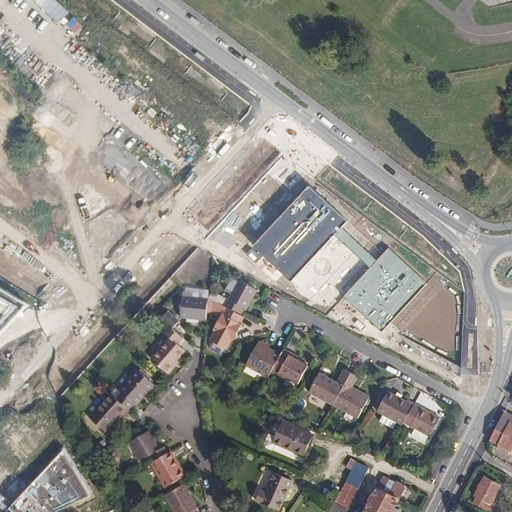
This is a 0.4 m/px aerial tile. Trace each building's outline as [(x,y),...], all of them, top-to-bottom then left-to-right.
[(454,381),(463,363),(464,290),(316,180),(299,167),(284,156),(198,248),(454,381)] [(258,291),(240,281),(229,299),(248,310),(258,291)] [(0,336),(30,303),(0,285),(0,336)] [(207,320),(209,299),(183,297),(181,317),(207,320)] [(242,322),(244,317),(216,302),(215,313),(222,317),(218,324),(220,325),(217,331),(212,341),(227,349),(232,340),(231,340),(234,335),(237,337),(244,324),(242,322)] [(169,311),(162,319),(170,326),(173,329),(180,321),(169,311)] [(178,345),(184,339),(173,329),(170,326),(165,333),(171,338),(153,359),(170,375),(175,368),(172,366),(177,360),(185,351),(178,345)] [(246,366),(268,378),(271,373),(281,355),(271,349),(268,339),(259,342),(246,366)] [(281,355),(271,373),(278,377),(280,375),(299,385),(308,367),(297,360),(290,356),(291,354),(284,350),(281,355)] [(122,392),(116,399),(130,411),(136,404),(137,405),(155,385),(138,370),(120,390),(122,392)] [(311,392),(335,405),(351,373),(345,370),(338,383),(320,374),(311,392)] [(351,373),(335,405),(358,417),(368,399),(351,390),(353,387),(358,377),(351,373)] [(378,412),(403,426),(405,423),(415,404),(407,400),(406,402),(401,399),(402,396),(397,393),(395,397),(389,393),(378,412)] [(116,399),(112,395),(91,418),(107,433),(114,425),(112,424),(120,417),(124,421),(131,412),(130,411),(116,399)] [(440,418),(415,404),(405,423),(415,428),(429,436),(430,436),(440,418)] [(511,413),(507,411),(501,422),(492,441),(500,446),(498,449),(508,453),(509,451),(510,451),(511,448),(511,413)] [(314,436),(283,423),(277,437),(270,435),(265,444),(266,448),(273,451),(276,444),(305,456),(314,436)] [(144,460),(147,465),(151,463),(168,453),(165,447),(160,450),(155,443),(153,444),(146,434),(131,443),(141,461),(144,460)] [(168,453),(151,463),(166,488),(186,476),(171,451),(168,453)] [(369,468),(356,462),(353,469),(334,504),(348,510),(369,468)] [(293,481),(273,472),(264,492),(262,491),(258,501),(280,511),(293,481)] [(393,511),(407,486),(398,481),(396,483),(383,477),(365,511),(393,511)] [(500,486),(485,478),(475,496),(477,497),(474,503),(491,511),(492,511),(495,506),(492,504),(500,486)] [(183,485),(165,496),(174,511),(197,511),(196,509),(198,508),(183,485)]
